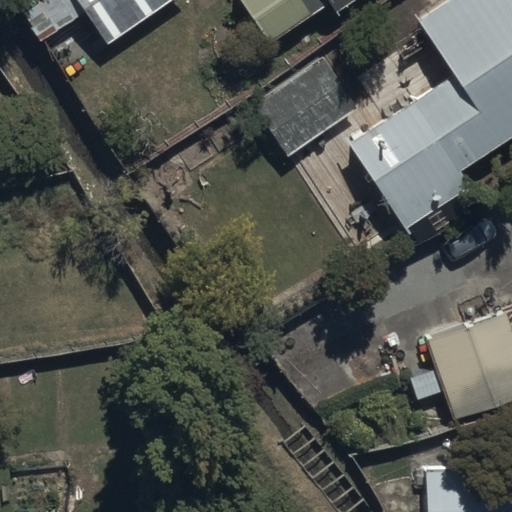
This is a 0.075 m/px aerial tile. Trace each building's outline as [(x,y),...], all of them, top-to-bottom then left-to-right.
[(104,44),(166,0),(8,0),(38,42),(81,12),(104,44)] [(329,16),(351,0),(233,0),(265,44),(321,5),(329,16)] [(455,172),(511,132),(511,0),(440,0),(408,23),(443,73),(340,144),(402,233),(466,189),(455,172)] [(283,158),(352,111),(316,57),(246,105),(283,158)] [(511,397),(511,344),(499,311),(393,351),(412,401),(439,391),(450,420),(511,397)] [(511,511),(511,464),(423,466),(423,511),(511,511)]
